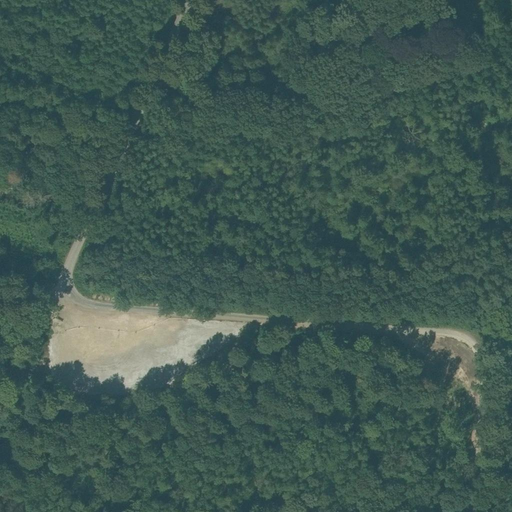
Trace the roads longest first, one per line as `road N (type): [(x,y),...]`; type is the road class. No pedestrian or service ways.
road 1 (unclassified): [(471,511),(482,369),(473,344),(454,334),(54,301)]
road 2 (unclassified): [(54,301),(190,0)]
